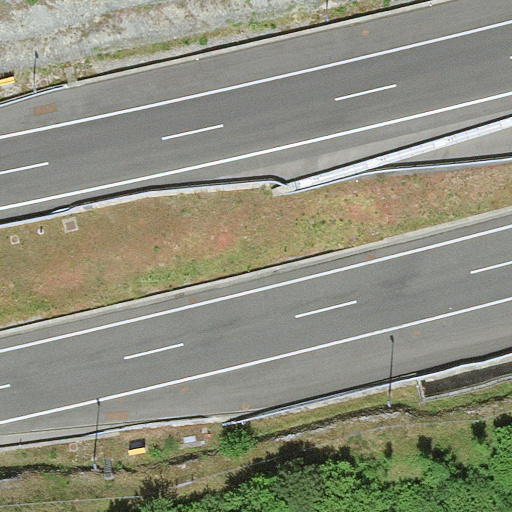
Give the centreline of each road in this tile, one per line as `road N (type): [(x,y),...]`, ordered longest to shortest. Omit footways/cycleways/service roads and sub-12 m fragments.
road 1 (motorway): [(0,387),(511,264)]
road 2 (motorway): [(511,56),(0,172)]
